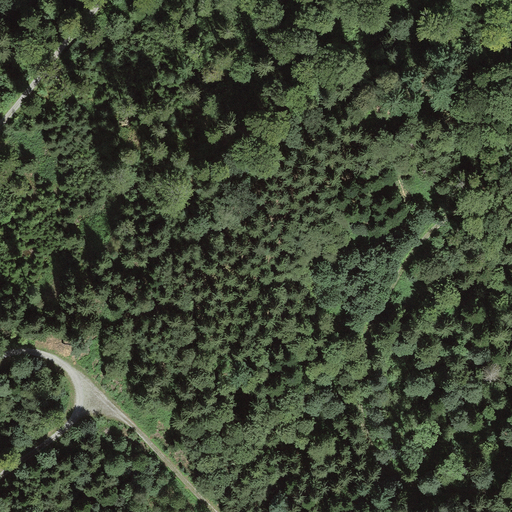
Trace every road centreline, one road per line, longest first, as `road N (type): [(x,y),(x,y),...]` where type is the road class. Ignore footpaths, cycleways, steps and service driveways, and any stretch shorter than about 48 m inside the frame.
road 1 (track): [(511,176),(461,207),(413,253),(377,311),(359,380),(368,439),(394,477),(511,494)]
road 2 (track): [(0,475),(64,428),(80,393),(66,369),(40,351),(0,354)]
road 3 (track): [(80,393),(128,421),(215,511)]
road 4 (track): [(0,125),(103,0)]
